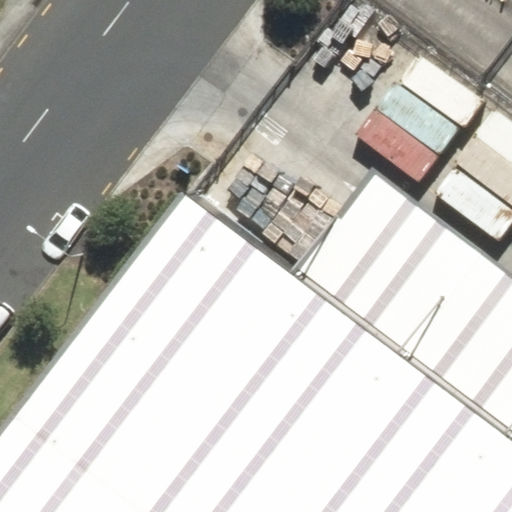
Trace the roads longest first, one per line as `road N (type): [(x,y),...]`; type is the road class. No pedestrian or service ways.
road 1 (unknown): [(146,7),(416,164),(511,234)]
road 2 (unclassified): [(152,0),(0,199)]
